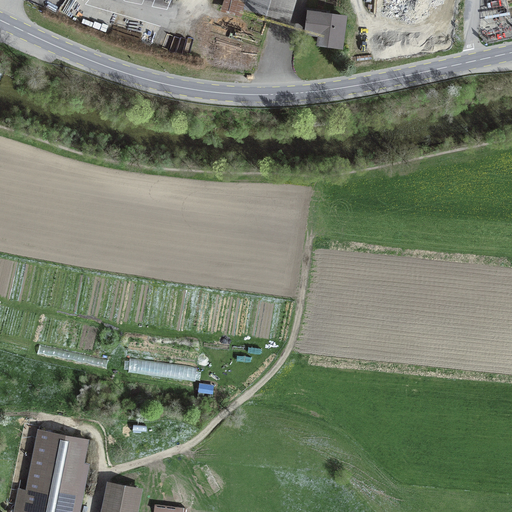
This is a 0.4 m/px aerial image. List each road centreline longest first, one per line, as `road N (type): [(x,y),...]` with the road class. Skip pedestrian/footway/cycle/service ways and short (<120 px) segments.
road 1 (primary): [(0,21),(136,76),(244,94),(349,85),(511,51)]
road 2 (track): [(316,178),(286,355),(212,428),(90,475),(82,511)]
